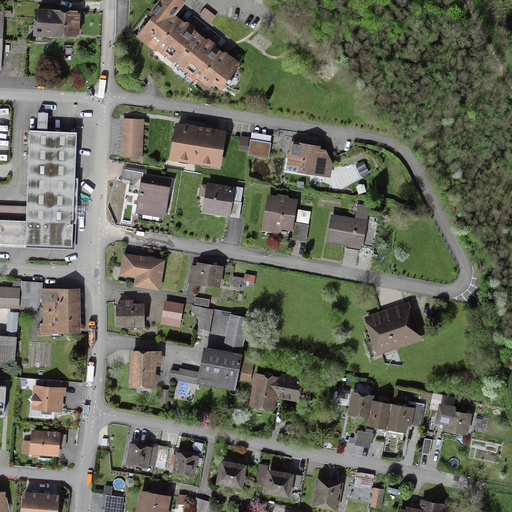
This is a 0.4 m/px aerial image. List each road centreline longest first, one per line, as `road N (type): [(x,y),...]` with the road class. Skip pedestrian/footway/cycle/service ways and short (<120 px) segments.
road 1 (residential): [(103,98),(394,144),(413,166),(466,276),(447,291),(98,230)]
road 2 (residential): [(94,412),(466,485)]
road 3 (residential): [(94,412),(98,272)]
road 4 (residential): [(98,230),(103,98)]
